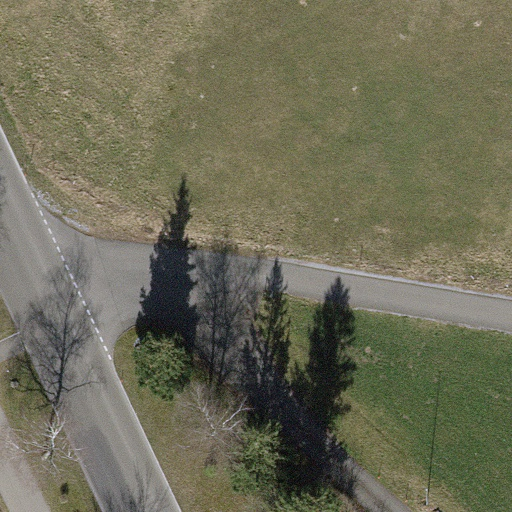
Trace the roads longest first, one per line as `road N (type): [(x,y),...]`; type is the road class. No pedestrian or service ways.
road 1 (track): [(142,279),(249,269),(511,316)]
road 2 (tertiary): [(141,511),(0,213)]
